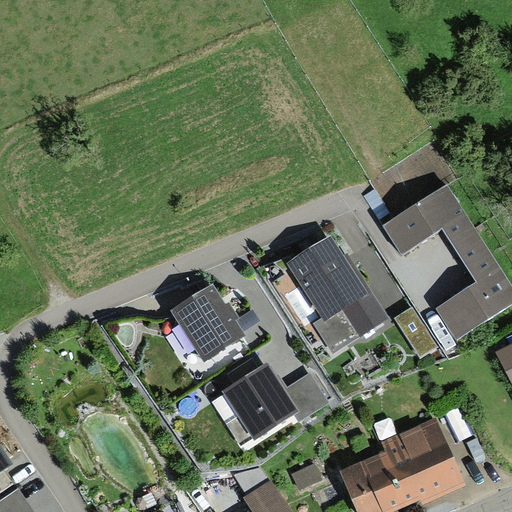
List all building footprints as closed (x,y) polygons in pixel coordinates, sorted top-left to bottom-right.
[(388,208),(455,181),(442,147),(374,173),(388,208)] [(511,290),(451,189),(385,229),(402,258),(443,234),(476,289),(462,297),(438,312),(456,341),(511,307),(511,290)] [(334,239),(288,268),(324,325),(316,330),(332,356),(387,322),(334,239)] [(229,306),(225,309),(213,290),(173,315),(206,366),(246,341),(236,325),(240,323),(229,306)] [(412,310),(396,321),(421,359),(437,348),(412,310)] [(511,347),(497,354),(511,383),(511,347)] [(229,380),(236,390),(225,397),(256,444),(296,418),(300,424),(329,404),(310,375),(283,393),(276,382),(267,369),(261,373),(254,363),(229,380)] [(363,467),(341,477),(357,511),(400,511),(419,504),(422,510),(464,491),(433,422),(383,445),(388,456),(363,467)] [(0,492),(12,485),(4,473),(13,467),(2,450),(0,447),(0,492)] [(314,465),(292,476),(299,491),(322,480),(314,465)] [(245,502),(251,511),(290,511),(271,484),(245,502)] [(32,511),(18,492),(0,504),(0,511),(32,511)]
